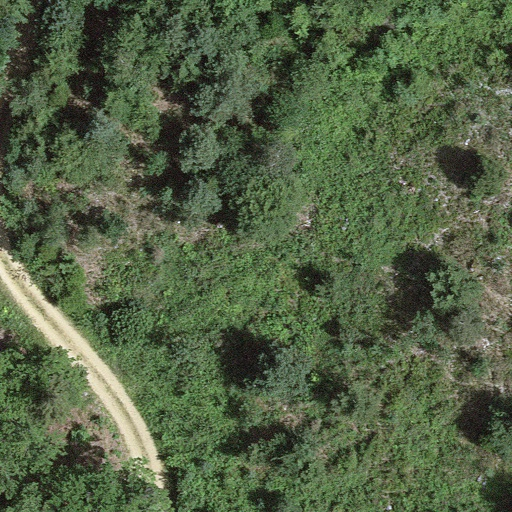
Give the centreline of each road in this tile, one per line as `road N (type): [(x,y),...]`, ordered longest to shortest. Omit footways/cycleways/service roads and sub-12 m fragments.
road 1 (track): [(156,511),(152,467),(123,408),(0,251)]
road 2 (track): [(0,160),(24,0)]
